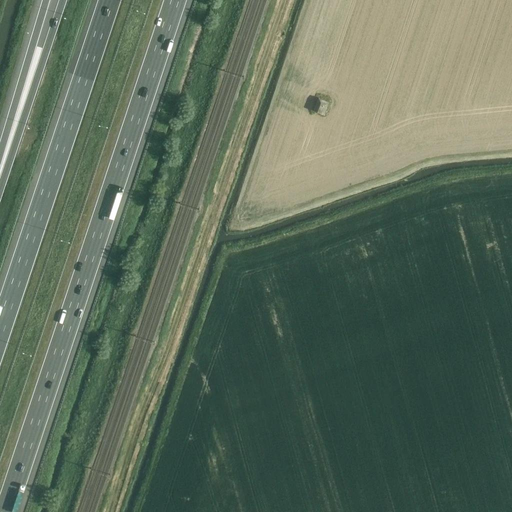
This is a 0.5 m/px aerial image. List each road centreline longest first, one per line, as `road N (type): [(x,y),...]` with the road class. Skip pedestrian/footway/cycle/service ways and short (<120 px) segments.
road 1 (track): [(109,511),(284,0)]
road 2 (motorway): [(5,511),(175,0)]
road 3 (motorway): [(109,0),(0,329)]
road 4 (motorway): [(62,0),(0,189)]
road 5 (motorway): [(44,0),(0,159)]
